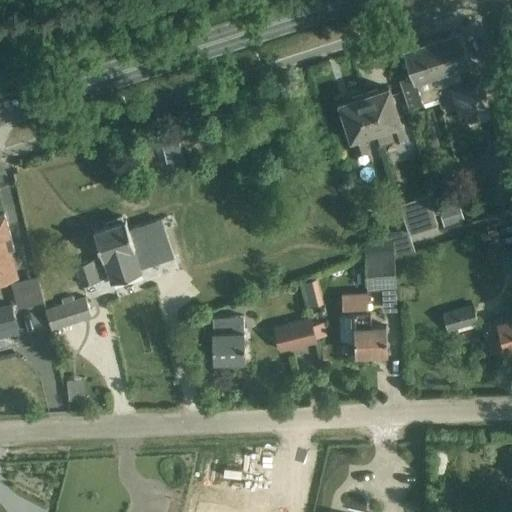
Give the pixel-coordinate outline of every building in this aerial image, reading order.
[(428,60),(436,86),(460,78),(456,66),(470,61),(460,30),(422,42),(428,60)] [(439,96),(436,86),(428,60),(422,42),(405,48),(413,74),(399,78),(409,106),(439,96)] [(490,106),(480,77),(450,87),(459,116),(490,106)] [(377,88),(364,93),(376,129),(390,125),(396,141),(405,138),(389,87),(378,91),(377,88)] [(362,134),(376,129),(364,93),(351,97),(352,99),(341,102),(357,154),(367,150),(362,134)] [(179,140),(163,144),(168,168),(185,164),(179,140)] [(511,197),(511,189),(500,145),(479,151),(493,203),(511,197)] [(399,204),(407,230),(409,235),(438,225),(428,195),(399,204)] [(459,202),(439,209),(445,226),(465,219),(459,202)] [(0,281),(14,277),(17,275),(10,249),(14,248),(5,213),(0,214),(0,281)] [(162,218),(129,228),(126,219),(94,230),(103,256),(91,260),(75,265),(82,285),(140,265),(173,255),(162,218)] [(482,232),(489,252),(506,246),(499,225),(482,232)] [(393,238),(364,240),(365,259),(394,257),(393,238)] [(394,257),(365,259),(368,289),(396,287),(394,257)] [(307,303),(325,300),(321,277),(303,280),(307,303)] [(371,311),(369,311),(368,292),(341,293),(343,312),(339,312),(341,340),(355,339),(355,354),(387,353),(386,324),(372,325),(371,311)] [(92,315),(86,296),(74,300),(73,295),(62,299),(63,303),(46,309),(52,328),(92,315)] [(22,298),(0,303),(0,324),(8,323),(6,317),(26,312),(22,298)] [(474,304),(442,312),(447,330),(479,321),(474,304)] [(246,359),(243,315),(213,316),(213,332),(212,332),(214,360),(227,359),(230,363),(239,363),(241,359),(246,359)] [(511,345),(511,319),(510,315),(483,322),(491,351),(511,345)] [(311,319),(276,327),(281,350),(317,341),(311,319)] [(69,398),(87,397),(86,378),(68,378),(69,398)]
